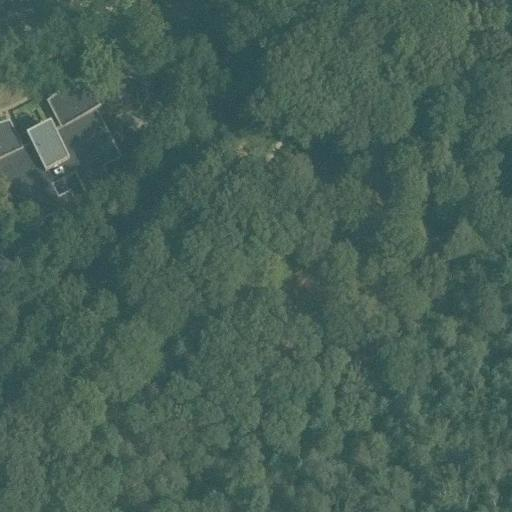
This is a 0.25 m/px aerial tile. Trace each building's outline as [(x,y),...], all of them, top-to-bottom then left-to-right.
[(115,20),(94,30),(104,51),(126,41),(115,20)] [(9,125),(0,128),(0,195),(11,218),(29,208),(38,226),(64,213),(52,189),(74,178),(86,202),(112,188),(102,171),(120,161),(97,116),(100,114),(99,112),(96,114),(80,84),(84,82),(83,80),(46,106),(60,132),(53,136),(50,129),(25,141),(29,148),(22,151),(9,125)] [(185,179),(172,153),(159,160),(172,186),(185,179)] [(47,257),(40,243),(14,257),(21,270),(47,257)] [(0,278),(9,269),(2,263),(0,260),(0,278)]
